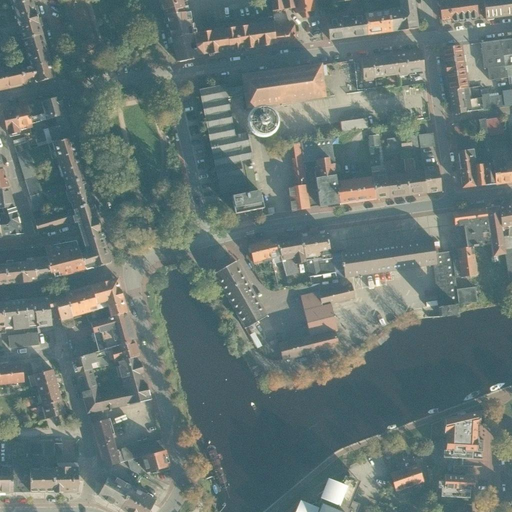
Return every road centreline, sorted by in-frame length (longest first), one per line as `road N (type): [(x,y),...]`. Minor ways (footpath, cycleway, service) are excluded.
road 1 (residential): [(168,74),(429,37)]
road 2 (residential): [(169,511),(182,473),(132,270)]
road 3 (residential): [(206,240),(450,202)]
road 4 (residential): [(69,85),(109,222),(132,270)]
road 5 (residential): [(206,240),(168,74)]
road 6 (residential): [(450,202),(429,37)]
road 7 (residential): [(83,435),(61,349),(0,357)]
